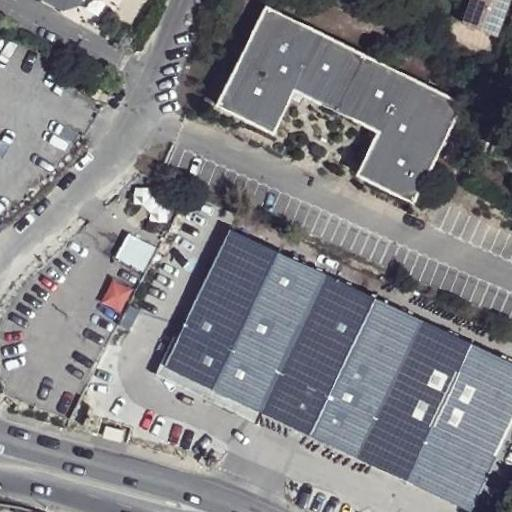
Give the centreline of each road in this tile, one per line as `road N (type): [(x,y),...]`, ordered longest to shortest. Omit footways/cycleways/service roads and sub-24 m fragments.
road 1 (primary): [(246,511),(0,430)]
road 2 (primary): [(0,483),(120,511)]
